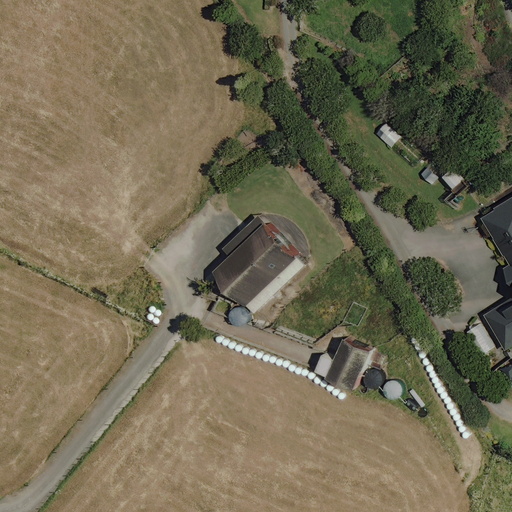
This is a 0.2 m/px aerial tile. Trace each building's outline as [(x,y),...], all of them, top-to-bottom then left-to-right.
[(511,205),(487,219),(511,263),(511,266),(509,268),(511,273),(511,302),(489,315),(509,351),(511,348),(511,205)] [(310,261),(267,216),(216,266),(259,310),(310,261)] [(241,304),(230,316),(243,327),(254,314),(241,304)] [(320,369),(332,376),(357,388),(375,351),(351,339),(341,359),(328,353),(320,369)] [(407,386),(394,377),(383,392),(396,402),(407,386)]
